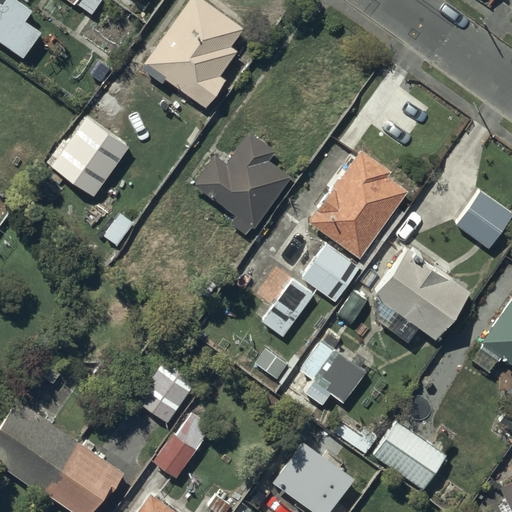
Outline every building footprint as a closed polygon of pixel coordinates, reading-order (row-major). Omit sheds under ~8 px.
[(0,45),(26,65),(46,37),(23,20),(29,12),(12,0),(6,0),(2,7),(0,6),(0,45)] [(97,0),(64,0),(72,5),(73,3),(88,13),(97,0)] [(243,29),(201,0),(185,0),(137,70),(161,86),(164,81),(205,109),(224,82),(218,78),(236,52),(230,48),(243,29)] [(150,113),(141,125),(173,149),(182,136),(150,113)] [(81,115),(45,163),(91,197),(127,150),(81,115)] [(213,154),(191,183),(234,216),(228,225),(244,237),(290,177),(268,160),(274,152),(249,133),(226,164),(213,154)] [(360,150),(307,223),(356,259),(406,190),(387,176),(390,172),(360,150)] [(511,216),(476,192),(453,225),(489,250),(511,216)] [(134,223),(119,211),(100,235),(115,247),(134,223)] [(359,268),(325,243),(300,277),(334,302),(359,268)] [(467,291),(404,249),(373,297),(377,324),(404,342),(413,328),(433,341),(467,291)] [(312,294),(293,280),(262,321),(281,335),(312,294)] [(511,297),(479,341),(483,343),(471,359),(488,372),(499,357),(511,366),(511,297)] [(67,361),(41,340),(24,362),(50,383),(67,361)] [(362,371),(321,341),(298,372),(311,382),(302,395),(320,408),(330,394),(340,402),(362,371)] [(196,381),(163,359),(135,402),(168,424),(196,381)] [(121,473),(16,401),(0,423),(0,467),(42,496),(44,494),(70,511),(90,511),(108,486),(111,488),(121,473)] [(171,433),(150,462),(173,479),(212,426),(193,412),(175,435),(171,433)] [(445,455),(393,421),(369,457),(421,491),(445,455)] [(323,511),(351,470),(299,434),(270,475),(323,511)] [(511,511),(511,483),(500,490),(506,501),(500,504),(504,511),(511,511)] [(171,511),(149,496),(137,511),(171,511)]
